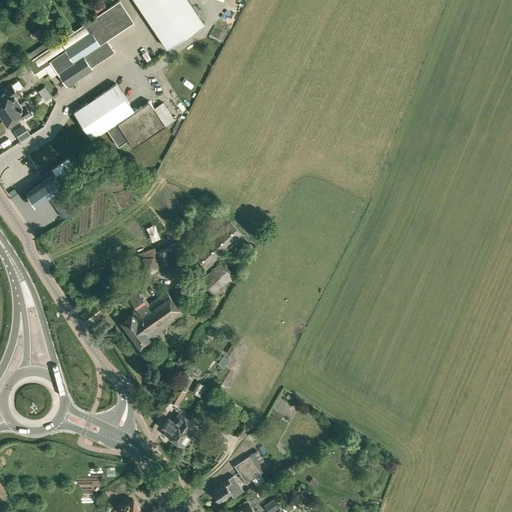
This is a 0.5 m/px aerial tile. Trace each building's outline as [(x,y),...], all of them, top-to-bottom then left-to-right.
[(91,66),(114,51),(106,39),(133,22),(119,0),(51,45),(48,40),(26,54),(29,60),(27,62),(34,73),(51,61),(67,86),(93,69),(91,66)] [(97,0),(91,4),(98,14),(107,9),(100,0),(97,0)] [(134,0),(166,48),(204,23),(188,0),(134,0)] [(127,140),(132,147),(174,119),(163,102),(154,108),(149,100),(134,110),(116,83),(73,111),(91,138),(107,128),(118,146),(127,140)] [(0,94),(0,112),(0,113),(18,101),(17,99),(23,95),(18,87),(15,88),(12,84),(6,88),(7,90),(0,94)] [(0,113),(8,126),(25,115),(26,117),(31,113),(27,106),(30,105),(25,98),(19,102),(18,101),(0,113)] [(26,129),(17,135),(20,140),(30,134),(26,129)] [(56,172),(26,192),(36,206),(65,184),(56,172)] [(15,178),(0,188),(0,192),(6,201),(23,189),(15,178)] [(25,218),(33,232),(52,221),(48,215),(44,216),(41,210),(25,218)] [(186,262),(199,276),(242,235),(230,221),(186,262)] [(156,246),(137,253),(132,270),(143,278),(147,275),(149,276),(159,268),(158,267),(162,264),(174,260),(169,247),(157,250),(156,246)] [(201,280),(213,294),(233,276),(232,274),(234,273),(230,268),(229,269),(225,264),(223,265),(220,262),(201,280)] [(134,340),(140,348),(157,336),(155,333),(183,314),(166,290),(148,303),(138,289),(127,296),(137,310),(121,321),(126,329),(127,328),(135,339),(134,340)] [(169,401),(177,405),(185,390),(183,389),(186,385),(180,382),(169,401)] [(194,392),(200,396),(206,385),(200,382),(194,392)] [(186,418),(179,412),(172,422),(168,419),(163,426),(162,426),(162,427),(166,430),(164,432),(174,439),(179,432),(177,430),(186,418)] [(179,432),(174,439),(183,446),(191,435),(195,437),(201,428),(186,418),(177,430),(179,432)] [(209,454),(218,460),(225,450),(222,448),(227,442),(218,435),(213,442),(216,444),(209,454)] [(266,451),(262,445),(257,448),(261,454),(266,451)] [(252,479),(256,485),(264,479),(260,473),(269,467),(257,450),(234,465),(246,483),(252,479)] [(211,490),(218,501),(230,493),(233,497),(243,490),(233,475),(228,478),(211,490)] [(309,481),(315,486),(318,482),(312,477),(309,481)] [(309,506),(317,500),(314,495),(305,501),(309,506)] [(264,504),(268,511),(270,511),(281,506),(275,497),(264,504)] [(232,511),(255,511),(247,498),(238,504),(240,507),(232,511)] [(114,510),(114,511),(137,511),(140,510),(133,499),(114,510)]
